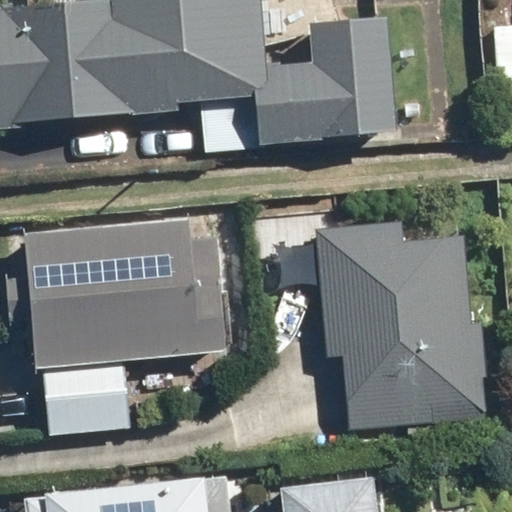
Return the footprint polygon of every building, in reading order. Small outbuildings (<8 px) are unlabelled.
[(12,0),(0,1),(0,115),(204,99),(208,147),(404,131),(395,19),(318,25),(321,56),(275,60),(269,0),(12,0)] [(197,209),(31,226),(52,432),(134,424),(127,360),(239,349),(227,232),(200,235),(197,209)] [(409,217),(320,224),(332,354),(348,352),(355,428),(489,416),(472,233),(410,238),(409,217)] [(386,511),(382,471),(284,482),(288,511),(386,511)] [(237,511),(233,473),(28,494),(30,511),(237,511)]
